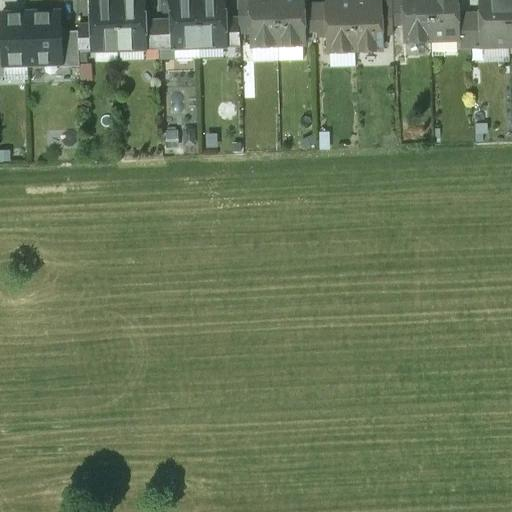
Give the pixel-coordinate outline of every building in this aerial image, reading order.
[(117,0),(91,0),(92,25),(93,51),(119,50),(117,0)] [(143,0),(117,0),(119,50),(145,49),(145,21),(143,0)] [(199,47),(197,0),(171,0),(172,20),(173,48),(199,47)] [(224,0),(197,0),(199,47),(226,46),(225,19),(224,0)] [(238,0),(239,19),(239,33),(251,33),(250,0),(238,0)] [(276,0),(250,0),(251,33),(252,46),(278,45),(276,0)] [(302,0),(276,0),(278,45),(304,44),(304,31),(303,4),(302,0)] [(353,0),(327,0),(327,4),(328,37),(329,51),(355,51),(353,0)] [(379,0),(353,0),(355,51),(381,50),(381,35),(380,2),(379,0)] [(430,0),(403,0),(404,1),(405,25),(405,41),(431,40),(430,0)] [(456,0),(430,0),(431,40),(456,40),(458,40),(457,15),(456,0)] [(507,0),(480,0),(481,14),(482,47),(508,46),(507,0)] [(404,1),(392,2),(393,26),(405,25),(404,1)] [(392,2),(380,2),(381,35),(393,35),(393,26),(392,2)] [(303,4),(304,31),(315,31),(316,31),(315,4),(303,4)] [(315,4),(316,31),(315,31),(316,37),(328,37),(327,4),(315,4)] [(60,12),(26,13),(27,65),(60,64),(62,64),(60,32),(60,12)] [(26,13),(2,14),(3,42),(4,66),(5,66),(27,65),(26,13)] [(481,14),(469,15),(470,47),(482,47),(481,14)] [(457,15),(458,40),(456,40),(457,48),(470,47),(469,15),(457,15)] [(225,19),(226,46),(240,46),(239,33),(239,19),(225,19)] [(158,21),(159,49),(173,48),(172,20),(158,21)] [(145,21),(145,49),(159,49),(158,21),(145,21)] [(78,25),(78,31),(79,51),(93,51),(92,25),(78,25)] [(78,31),(60,32),(62,64),(60,64),(61,68),(79,67),(79,51),(78,31)]
